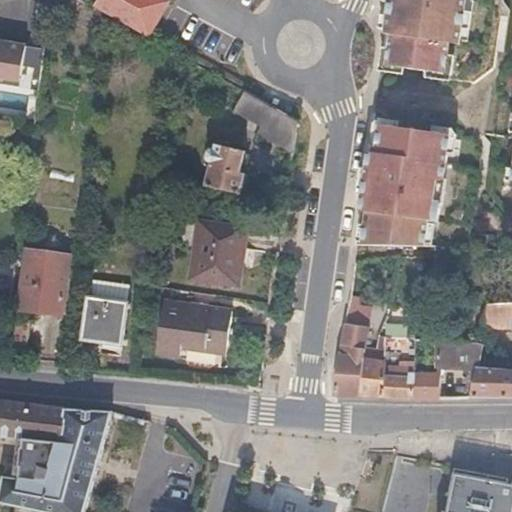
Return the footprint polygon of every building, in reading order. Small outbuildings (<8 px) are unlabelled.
[(152,35),(170,0),(100,0),(97,6),(152,35)] [(388,33),(386,46),(383,69),(389,73),(401,75),(402,68),(433,72),(433,79),(446,81),(453,75),(456,57),(450,56),(451,44),(463,44),(463,40),(472,41),(476,0),(386,0),(388,1),(392,3),(391,9),(388,9),(387,14),(384,14),(383,26),(385,30),(388,33)] [(0,74),(24,79),(31,44),(0,39),(0,74)] [(298,128),(244,97),(235,114),(259,129),(256,137),(292,156),(298,128)] [(459,150),(461,136),(453,127),(446,127),(436,125),(435,133),(403,129),(404,120),(384,118),(377,126),(375,146),(380,149),(379,155),(370,151),(366,179),(361,179),(358,197),(364,198),(363,212),(358,244),(427,245),(436,245),(439,220),(442,220),(444,203),(448,203),(451,179),(448,179),(452,150),(459,150)] [(244,188),(249,168),(244,166),(248,148),(217,141),(208,180),(244,188)] [(250,227),(243,227),(203,222),(195,277),(243,284),(246,255),(250,227)] [(488,246),(488,235),(472,234),(471,245),(488,246)] [(66,313),(75,258),(31,251),(24,308),(66,313)] [(129,302),(133,284),(100,279),(97,298),(129,302)] [(124,352),(132,303),(129,302),(97,298),(94,298),(88,340),(103,342),(103,349),(124,352)] [(511,301),(489,302),(488,318),(486,325),(511,325),(511,301)] [(411,335),(410,302),(398,302),(397,334),(411,335)] [(229,357),(236,312),(168,303),(161,347),(229,357)] [(364,392),(370,345),(375,310),(349,306),(335,395),(357,396),(362,396),(364,392)] [(31,351),(36,321),(18,318),(14,349),(31,351)] [(387,347),(387,338),(389,333),(381,333),(380,346),(380,354),(385,357),(387,347)] [(510,397),(511,366),(482,365),(484,340),(446,337),(437,337),(437,366),(469,369),(467,398),(510,397)] [(383,394),(385,357),(380,354),(380,346),(370,345),(364,392),(375,393),(383,394)] [(415,398),(415,377),(410,376),(410,364),(403,364),(402,349),(387,347),(385,357),(383,394),(389,395),(399,396),(415,398)] [(442,397),(442,374),(415,371),(415,377),(415,398),(442,397)] [(66,409),(67,407),(0,401),(0,442),(22,446),(23,436),(61,439),(66,409)] [(0,504),(38,511),(88,511),(115,411),(66,409),(61,439),(23,436),(22,446),(20,474),(4,473),(0,491),(0,504)] [(357,511),(384,511),(399,452),(370,451),(352,510),(357,511)] [(511,511),(511,486),(454,476),(447,511),(511,511)]
